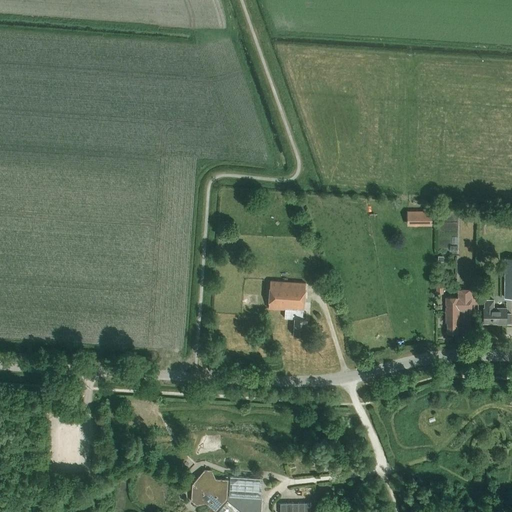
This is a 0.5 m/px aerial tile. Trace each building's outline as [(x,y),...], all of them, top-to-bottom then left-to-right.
[(407,225),(431,225),(431,211),(407,211),(407,225)] [(307,317),(302,317),(305,283),(271,280),(269,307),(285,308),(284,318),(295,319),(293,335),(305,336),(307,317)] [(457,298),(445,298),(446,322),(447,322),(447,333),(456,333),(456,322),(458,322),(458,311),(465,311),(465,308),(471,308),(471,291),(458,290),(457,298)] [(506,323),(506,307),(493,307),(493,299),(484,299),(484,307),(483,307),(483,322),(497,322),(497,323),(506,323)] [(193,484),(192,501),(197,505),(200,504),(205,502),(215,510),(213,511),(259,511),(262,509),(263,496),(261,495),(262,476),(227,473),(227,480),(215,479),(212,471),(204,471),(193,484)] [(310,511),(310,503),(280,503),(280,511),(310,511)]
